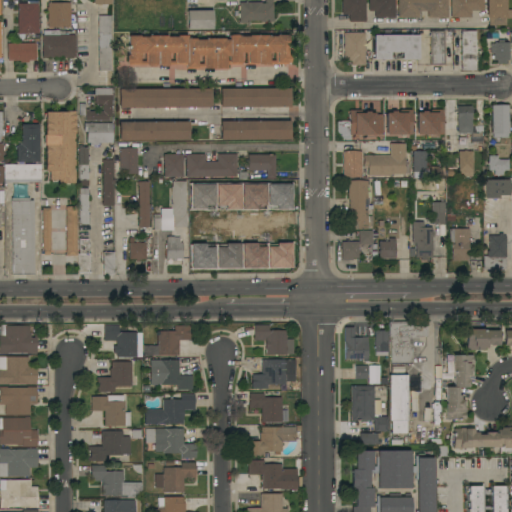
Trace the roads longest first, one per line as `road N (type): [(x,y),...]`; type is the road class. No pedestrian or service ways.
road 1 (tertiary): [(317,0),(320,511)]
road 2 (secondary): [(319,288),(0,290)]
road 3 (secondary): [(0,312),(225,312)]
road 4 (secondary): [(319,311),(511,309)]
road 5 (residential): [(318,87),(506,86)]
road 6 (residential): [(72,357),(66,511)]
road 7 (residential): [(221,358),(223,511)]
